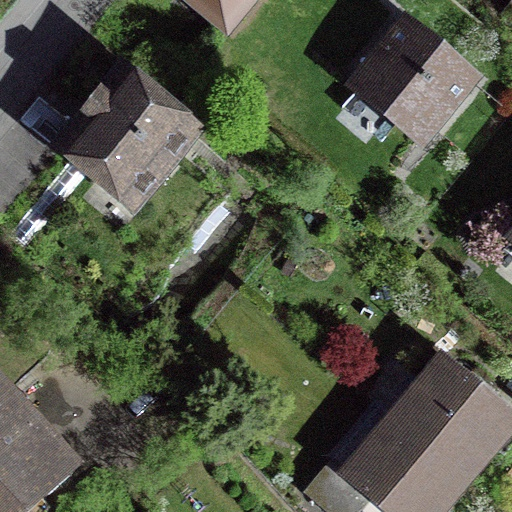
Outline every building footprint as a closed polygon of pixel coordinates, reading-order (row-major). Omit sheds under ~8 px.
[(185,0),(228,34),(255,0),(185,0)] [(472,82),(406,28),(359,86),(425,140),(472,82)] [(185,152),(197,138),(123,76),(105,97),(102,95),(82,119),(85,121),(61,150),(72,159),(135,212),(185,152)] [(72,159),(9,233),(120,326),(132,312),(147,306),(159,296),(168,281),(172,265),(188,245),(195,251),(230,209),(223,203),(233,192),(185,152),(135,212),(72,159)] [(397,421),(467,480),(511,427),(511,419),(446,363),(397,421)] [(0,389),(0,511),(29,511),(74,472),(0,389)] [(384,511),(439,511),(467,480),(397,421),(348,477),(333,464),(307,494),(327,511),(358,511),(370,499),(384,511)]
